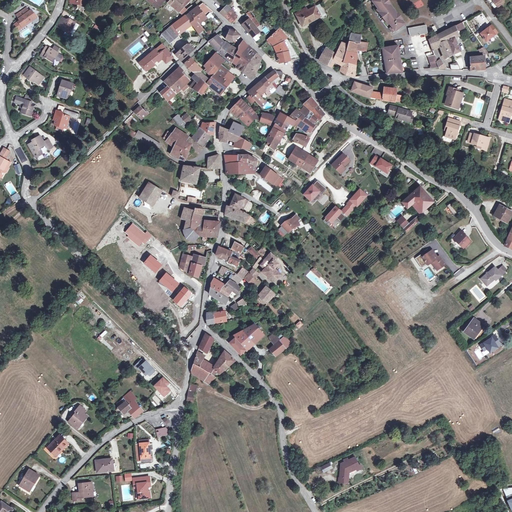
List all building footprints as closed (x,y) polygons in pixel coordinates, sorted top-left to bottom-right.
[(165,0),(154,0),(156,1),(153,5),(157,9),(165,0)] [(171,0),(168,3),(181,14),(187,10),(184,7),(188,2),(185,0),(171,0)] [(394,29),(391,30),(393,33),(404,24),(400,19),(402,18),(397,12),(396,13),(388,4),(390,2),(387,0),(373,0),(372,1),(373,1),(375,4),(381,12),(379,14),(386,22),(387,20),(390,24),(392,26),(394,29)] [(375,4),(373,1),(371,3),(373,5),(379,14),(381,12),(375,4)] [(203,3),(189,13),(199,23),(207,18),(204,14),(209,10),(210,9),(203,3)] [(306,7),(296,14),(302,26),(325,14),(320,4),(308,10),(306,7)] [(224,16),(231,10),(227,5),(220,12),(224,16)] [(26,8),(17,15),(20,20),(18,22),(22,27),(27,24),(26,23),(30,20),(31,21),(37,17),(34,13),(33,14),(30,10),(28,12),(26,8)] [(233,11),(231,10),(224,16),(232,24),(233,23),(237,17),(232,13),(233,11)] [(481,10),(466,18),(468,22),(475,18),(479,26),(488,21),(481,10)] [(202,26),(199,23),(189,13),(185,16),(192,25),(198,33),(200,32),(204,29),(202,26)] [(260,31),(257,29),(255,26),(251,21),(251,20),(247,16),(247,15),(242,20),(245,23),(243,25),(252,37),(260,31)] [(180,33),(192,25),(185,16),(162,34),(167,40),(173,47),(182,39),(177,34),(180,33)] [(63,18),(58,26),(66,32),(66,31),(70,30),(75,23),(69,19),(66,20),(63,18)] [(486,42),(499,33),(492,23),(479,33),(486,42)] [(433,68),(438,67),(436,62),(437,62),(434,53),(433,51),(432,49),(431,49),(428,39),(426,30),(425,25),(419,26),(408,28),(414,54),(426,52),(431,66),(429,66),(430,68),(433,68)] [(443,32),(447,40),(453,54),(460,51),(453,35),(457,33),(456,30),(454,26),(443,32)] [(28,28),(21,33),(24,37),(31,32),(28,28)] [(277,53),(279,63),(290,60),(288,51),(283,41),(287,38),(279,29),(275,32),(276,33),(269,38),(271,42),(273,45),(277,53)] [(232,42),(240,35),(238,34),(236,32),(234,31),(232,30),(230,30),(226,39),(232,42)] [(447,40),(443,32),(437,35),(440,43),(447,40)] [(436,34),(428,39),(431,49),(432,49),(440,45),(445,58),(453,55),(453,54),(447,40),(440,43),(437,35),(436,34)] [(348,45),(343,62),(355,65),(357,50),(358,42),(359,38),(350,36),(348,43),(348,45)] [(224,43),(216,37),(212,39),(209,42),(218,51),(224,57),(230,47),(224,43)] [(238,47),(238,53),(232,62),(237,66),(236,67),(239,69),(248,57),(243,52),(248,46),(243,41),(240,44),(238,47)] [(368,43),(358,42),(357,50),(366,51),(373,49),(372,46),(367,48),(368,43)] [(342,66),(343,62),(348,45),(344,44),(342,43),(338,50),(333,61),(334,62),(342,66)] [(162,44),(156,48),(159,53),(166,49),(162,44)] [(184,47),(180,51),(178,53),(177,52),(175,54),(177,56),(179,55),(183,59),(194,50),(190,44),(188,45),(184,47)] [(256,54),(248,46),(243,52),(248,57),(252,60),(256,54)] [(402,72),(398,46),(382,48),(386,73),(402,72)] [(46,47),(40,56),(44,58),(45,56),(53,62),(58,53),(58,52),(53,50),(50,48),(49,49),(46,47)] [(150,69),(155,65),(154,64),(157,61),(161,58),(166,63),(173,57),(169,52),(166,49),(159,53),(156,48),(155,49),(154,47),(150,49),(153,52),(148,55),(146,57),(140,63),(146,70),(150,69)] [(238,53),(230,47),(224,57),(232,62),(238,53)] [(319,60),(327,64),(330,60),(333,53),(326,48),(319,60)] [(436,62),(438,67),(439,69),(445,68),(446,68),(441,61),(437,52),(434,53),(437,62),(436,62)] [(216,53),(215,55),(217,57),(212,63),(217,67),(220,63),(223,59),(216,53)] [(256,54),(252,60),(243,72),(251,80),(255,76),(257,72),(261,59),(256,54)] [(470,57),(470,70),(484,69),(483,56),(482,56),(470,57)] [(243,72),(252,60),(248,57),(239,69),(243,72)] [(186,66),(195,75),(199,71),(198,71),(199,70),(199,68),(191,59),(186,62),(186,63),(185,65),(185,66),(186,66)] [(205,71),(212,77),(218,69),(218,68),(217,67),(212,63),(209,60),(207,63),(204,65),(207,68),(205,71)] [(355,65),(343,62),(342,66),(340,71),(344,73),(350,76),(354,77),(355,70),(354,69),(355,65)] [(450,64),(450,69),(454,70),(461,70),(457,62),(450,64)] [(218,69),(212,77),(208,82),(206,83),(212,88),(211,89),(212,91),(213,90),(214,90),(213,90),(219,95),(234,76),(232,75),(227,71),(228,70),(220,63),(217,67),(218,68),(218,69)] [(28,70),(24,75),(30,80),(31,78),(39,84),(44,77),(30,67),(28,70)] [(168,86),(176,94),(190,81),(181,73),(178,69),(165,81),(164,82),(168,86)] [(267,75),(260,81),(266,88),(271,83),(276,89),(274,91),(283,97),(286,90),(279,85),(278,87),(275,83),(280,79),(278,76),(282,73),(281,71),(274,71),(267,75)] [(196,76),(204,82),(207,79),(200,72),(196,76)] [(195,90),(202,95),(204,92),(208,86),(206,84),(204,83),(204,82),(196,76),(195,75),(192,78),(196,82),(199,85),(195,90)] [(133,82),(128,77),(123,82),(128,87),(133,82)] [(62,80),(57,96),(67,99),(69,90),(70,91),(73,84),(62,80)] [(260,81),(248,93),(250,95),(254,100),(261,108),(266,103),(260,96),(265,91),(268,96),(274,91),(276,89),(271,83),(266,88),(260,81)] [(394,102),(394,101),(395,96),(396,91),(384,89),(383,94),(371,92),(372,88),(354,83),(352,91),(363,95),(369,97),(369,98),(394,102)] [(168,101),(176,94),(168,86),(162,91),(161,92),(166,99),(168,101)] [(455,91),(455,89),(449,87),(447,95),(448,95),(445,105),(456,108),(459,98),(461,98),(462,94),(458,92),(455,91)] [(140,100),(146,94),(142,90),(136,96),(140,100)] [(24,100),(22,99),(16,97),(14,102),(20,104),(19,107),(22,108),(21,112),(31,116),(33,107),(30,106),(31,102),(24,100)] [(308,114),(317,106),(311,98),(304,105),(305,106),(306,107),(303,110),(308,114)] [(236,105),(230,111),(239,118),(249,107),(241,99),(235,105),(236,105)] [(511,110),(511,105),(503,103),(498,119),(508,122),(510,114),(511,110)] [(411,123),(413,116),(410,115),(411,112),(390,105),(388,114),(396,116),(395,118),(411,123)] [(318,121),(323,114),(317,106),(308,114),(318,121)] [(143,111),(140,107),(134,112),(142,119),(148,113),(145,109),(143,111)] [(249,107),(239,118),(248,125),(256,116),(249,107)] [(281,114),(275,124),(286,130),(289,124),(293,125),(295,122),(298,119),(303,122),(306,118),(305,117),(300,113),(299,112),(296,110),(289,118),(281,114)] [(64,113),(57,111),(55,117),(56,117),(55,120),(54,125),(57,126),(64,128),(66,122),(68,122),(70,116),(63,114),(64,113)] [(179,116),(178,114),(174,117),(180,124),(180,125),(182,124),(184,122),(183,120),(179,116)] [(183,120),(184,122),(186,125),(187,125),(192,121),(186,114),(182,117),(180,115),(179,116),(183,120)] [(268,116),(263,114),(260,121),(266,123),(266,122),(270,124),(274,117),(269,115),(268,116)] [(318,121),(308,114),(308,119),(315,124),(318,121)] [(131,115),(124,122),(128,126),(134,119),(131,115)] [(315,124),(308,119),(306,118),(303,122),(298,119),(295,122),(310,132),(315,124)] [(448,118),(446,126),(448,127),(447,130),(445,136),(454,139),(460,122),(448,118)] [(215,123),(206,123),(206,127),(201,124),(202,123),(200,122),(198,126),(200,127),(210,134),(214,135),(214,126),(215,123)] [(233,123),(230,131),(238,136),(241,130),(238,128),(240,125),(234,124),(233,123)] [(283,133),(286,130),(275,124),(273,128),(266,141),(271,144),(270,147),(273,150),(276,146),(283,133)] [(210,134),(200,127),(194,133),(192,137),(203,145),(210,134)] [(251,144),(238,136),(230,131),(222,127),(220,127),(219,130),(219,135),(220,141),(225,142),(226,139),(230,140),(236,142),(235,146),(248,149),(251,144)] [(176,129),(172,134),(178,139),(182,132),(176,129)] [(135,138),(157,151),(159,146),(156,143),(138,132),(135,138)] [(178,139),(172,134),(166,141),(175,148),(171,154),(177,157),(184,160),(191,144),(185,141),(188,136),(182,132),(178,139)] [(297,134),(294,139),(305,147),(309,138),(302,135),(297,134)] [(482,136),(474,134),(471,143),(477,145),(481,146),(481,149),(486,150),(489,138),(485,137),(482,136)] [(45,145),(44,142),(40,135),(34,138),(35,140),(28,144),(33,153),(36,157),(43,154),(40,149),(39,148),(45,145)] [(45,145),(48,149),(53,147),(48,139),(44,142),(45,145)] [(10,151),(4,147),(0,153),(2,154),(0,157),(0,168),(3,171),(6,166),(8,167),(11,162),(7,161),(7,156),(10,151)] [(302,153),(295,148),(288,159),(295,163),(301,167),(310,173),(317,162),(308,157),(302,153)] [(273,158),(283,164),(287,156),(277,150),(273,158)] [(220,168),(219,154),(208,157),(207,168),(220,168)] [(350,161),(343,154),(332,165),(338,172),(343,167),(350,161)] [(237,156),(224,156),(225,164),(226,171),(238,171),(238,173),(254,173),(255,172),(256,166),(257,160),(248,155),(237,155),(237,156)] [(391,166),(375,156),(371,163),(375,166),(376,166),(387,173),(391,166)] [(19,163),(14,165),(17,175),(23,173),(19,163)] [(0,171),(4,174),(8,167),(6,166),(3,171),(0,168),(0,171)] [(196,184),(199,168),(184,166),(180,180),(196,184)] [(274,173),(267,168),(262,176),(269,181),(274,173)] [(278,176),(274,173),(269,181),(268,182),(272,185),(273,184),(278,176)] [(282,179),(278,176),(273,184),(276,186),(282,179)] [(317,180),(304,194),(311,201),(319,192),(322,194),(327,189),(317,180)] [(162,190),(149,182),(139,198),(152,205),(162,190)] [(433,201),(420,186),(402,202),(407,208),(414,202),(422,212),(433,201)] [(366,196),(360,190),(347,204),(352,209),(356,205),(357,206),(366,196)] [(240,208),(245,199),(235,195),(230,206),(241,210),(241,208),(240,208)] [(335,207),(323,220),(327,224),(330,221),(332,223),(336,218),(338,220),(340,217),(343,220),(352,210),(352,209),(347,204),(347,205),(341,212),(335,207)] [(511,212),(511,211),(500,205),(494,215),(507,222),(511,212)] [(245,222),(250,216),(242,212),(241,212),(227,206),(225,214),(226,215),(227,216),(245,222)] [(181,218),(191,220),(192,213),(193,210),(184,207),(182,214),(181,218)] [(200,219),(204,209),(194,208),(193,210),(192,213),(191,220),(190,227),(183,229),(184,233),(186,238),(190,240),(195,240),(197,238),(198,235),(203,235),(207,236),(217,237),(220,222),(204,221),(200,219)] [(299,219),(295,215),(292,218),(285,221),(281,225),(288,232),(292,229),(299,225),(297,220),(299,219)] [(407,232),(412,228),(408,224),(402,216),(397,221),(407,232)] [(417,222),(414,219),(408,224),(412,228),(417,222)] [(464,234),(460,230),(452,239),(463,248),(470,241),(463,235),(464,234)] [(235,242),(234,242),(231,249),(232,249),(232,252),(231,256),(240,260),(243,261),(244,258),(240,256),(244,247),(235,242)] [(237,268),(238,264),(240,260),(231,256),(232,252),(220,247),(219,247),(216,255),(229,261),(228,264),(230,265),(237,268)] [(252,247),(249,250),(256,257),(259,254),(252,247)] [(433,254),(430,251),(429,252),(423,256),(422,257),(427,264),(431,262),(437,270),(444,264),(439,256),(437,257),(435,258),(433,254)] [(179,267),(189,274),(191,262),(192,258),(182,255),(179,267)] [(192,258),(191,262),(201,265),(202,265),(205,266),(206,260),(193,256),(192,258)] [(257,269),(262,258),(259,256),(253,267),(257,269)] [(269,264),(274,268),(278,264),(273,260),(269,264)] [(191,262),(189,274),(197,277),(201,265),(191,262)] [(274,282),(281,274),(274,268),(269,264),(262,271),(274,282)] [(229,269),(222,266),(218,273),(223,276),(229,269)] [(248,272),(243,267),(237,275),(242,279),(244,277),(248,272)] [(502,275),(495,267),(481,279),(484,282),(485,281),(488,285),(495,279),(496,280),(502,275)] [(249,272),(244,278),(252,285),(254,283),(257,281),(254,278),(258,274),(253,269),(249,272)] [(215,279),(212,286),(211,287),(219,292),(223,285),(215,279)] [(237,293),(241,288),(239,286),(237,284),(230,280),(225,285),(233,290),(237,293)] [(234,297),(237,293),(233,290),(225,285),(223,285),(219,292),(228,298),(230,299),(234,297)] [(228,298),(219,292),(211,287),(209,294),(220,301),(224,304),(228,298)] [(267,288),(260,297),(262,300),(266,304),(274,295),(267,288)] [(73,298),(79,304),(83,300),(77,294),(73,298)] [(220,312),(216,312),(214,323),(226,321),(224,311),(223,311),(223,310),(220,309),(220,312)] [(213,313),(206,315),(206,320),(207,324),(208,324),(214,323),(216,312),(216,311),(212,312),(213,313)] [(486,328),(474,319),(465,331),(477,339),(486,328)] [(254,324),(250,326),(259,335),(262,333),(254,324)] [(506,328),(503,325),(495,331),(497,334),(506,328)] [(238,335),(236,333),(226,338),(240,354),(260,337),(261,338),(264,335),(262,333),(259,335),(250,326),(247,327),(238,335)] [(206,353),(213,339),(206,334),(199,349),(206,353)] [(271,349),(276,355),(291,344),(285,335),(280,339),(275,344),(270,349),(271,349)] [(275,344),(280,339),(277,335),(272,339),(275,344)] [(220,374),(235,361),(225,352),(218,362),(213,369),(214,370),(211,374),(202,368),(194,365),(192,371),(205,380),(204,382),(208,385),(216,378),(213,376),(216,371),(220,374)] [(206,357),(198,353),(196,357),(196,358),(194,365),(202,368),(211,374),(214,370),(213,369),(213,366),(203,361),(206,357)] [(139,368),(146,375),(148,373),(150,376),(155,371),(146,361),(144,363),(141,360),(135,366),(138,369),(139,368)] [(164,378),(155,386),(164,396),(170,391),(165,386),(169,383),(164,378)] [(190,385),(188,392),(195,393),(196,393),(197,386),(190,385)] [(126,408),(133,416),(134,417),(142,411),(133,401),(136,398),(130,391),(123,397),(126,401),(119,407),(123,412),(126,410),(125,408),(126,408)] [(187,402),(193,403),(195,393),(188,392),(187,402)] [(76,413),(69,422),(77,429),(80,425),(79,424),(84,418),(85,419),(87,416),(84,413),(86,411),(80,406),(75,412),(76,413)] [(170,435),(170,432),(166,427),(155,430),(158,437),(170,435)] [(60,435),(47,448),(55,455),(61,449),(61,450),(68,443),(60,435)] [(149,443),(140,444),(141,462),(153,461),(152,451),(150,452),(149,443)] [(359,465),(354,457),(347,460),(347,459),(345,460),(345,461),(341,464),(339,477),(338,477),(338,482),(346,483),(347,475),(347,471),(357,467),(358,470),(362,468),(360,465),(359,465)] [(112,459),(97,461),(98,472),(113,470),(115,470),(115,464),(112,464),(112,459)] [(29,469),(20,485),(28,490),(33,482),(34,483),(39,475),(29,469)] [(138,493),(137,493),(138,499),(150,497),(150,491),(148,491),(147,487),(147,485),(150,484),(149,477),(140,478),(140,479),(133,480),(134,487),(137,486),(138,493)] [(93,491),(92,483),(79,484),(80,493),(73,494),(73,501),(81,500),(81,497),(91,496),(90,492),(93,491)] [(1,501),(0,503),(0,511),(11,511),(13,510),(1,501)]
